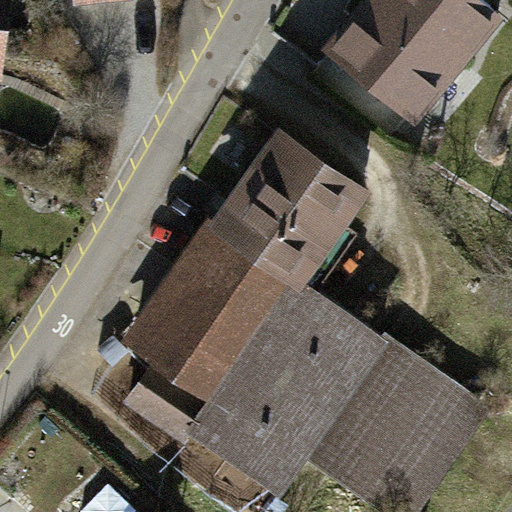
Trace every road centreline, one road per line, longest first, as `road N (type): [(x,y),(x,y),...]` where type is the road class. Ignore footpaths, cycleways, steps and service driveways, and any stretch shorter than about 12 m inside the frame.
road 1 (residential): [(253,0),(92,272),(0,401)]
road 2 (unknown): [(154,168),(133,99),(98,39)]
